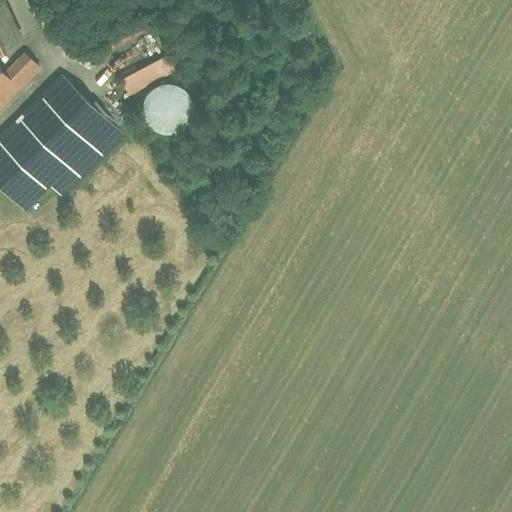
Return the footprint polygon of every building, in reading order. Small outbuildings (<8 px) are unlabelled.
[(1,0),(0,0),(0,47),(20,38),(1,0)] [(153,14),(103,36),(114,60),(135,51),(139,59),(167,47),(153,14)] [(0,107),(40,68),(23,51),(2,69),(0,67),(0,107)] [(125,78),(132,93),(180,71),(173,56),(125,78)] [(62,76),(0,138),(0,183),(24,207),(108,122),(62,76)] [(196,86),(190,80),(181,77),(174,76),(166,78),(159,82),(153,88),(150,96),(150,103),(152,110),(156,118),(162,123),(170,126),(177,128),(184,126),(192,122),(197,115),(200,109),(201,102),(200,93),(196,86)]
